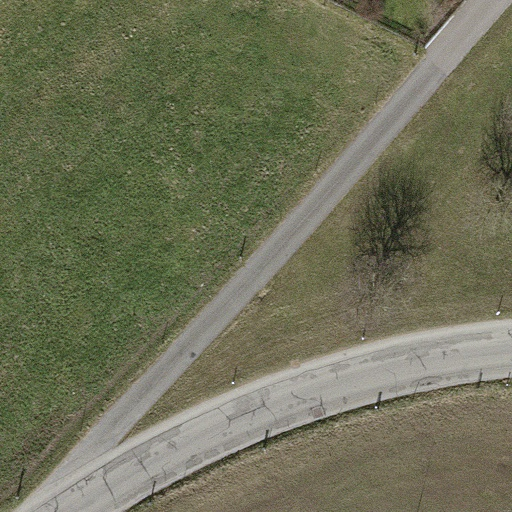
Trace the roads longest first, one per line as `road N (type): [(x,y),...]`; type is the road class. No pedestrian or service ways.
road 1 (residential): [(508,0),(72,492)]
road 2 (tertiary): [(72,492),(292,407),(511,356)]
